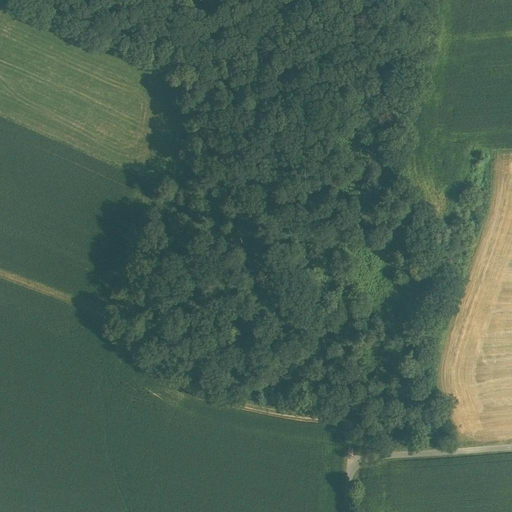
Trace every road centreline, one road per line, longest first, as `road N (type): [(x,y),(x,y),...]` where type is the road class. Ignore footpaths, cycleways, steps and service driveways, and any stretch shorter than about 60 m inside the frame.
road 1 (track): [(350,459),(354,419),(381,364),(381,339),(361,320),(326,306),(301,278),(272,209),(270,173),(311,0)]
road 2 (track): [(354,419),(298,417),(180,385),(89,308),(0,272)]
road 3 (unclassified): [(346,511),(350,459),(511,447)]
